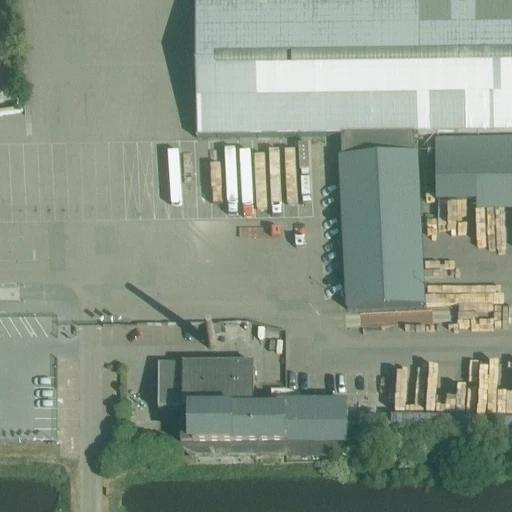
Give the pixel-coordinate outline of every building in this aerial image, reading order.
[(414,155),(413,137),(511,135),(511,0),(194,0),(197,140),(342,137),(343,159),(340,159),(348,311),(424,307),(416,155),(414,155)] [(511,140),(435,142),(436,204),(511,202),(511,140)] [(207,328),(208,338),(222,338),(222,328),(207,328)] [(222,347),(222,346),(222,345),(222,344),(221,343),(221,342),(220,342),(220,341),(219,341),(218,340),(217,340),(216,339),(215,339),(214,339),(213,340),(212,340),(211,340),(211,341),(210,341),(209,342),(209,343),(208,343),(208,344),(208,345),(208,346),(208,347),(208,348),(208,349),(209,350),(209,351),(210,352),(211,352),(211,353),(212,353),(213,353),(214,354),(215,354),(216,354),(217,353),(218,353),(219,352),(220,352),(220,351),(221,351),(221,350),(221,349),(222,349),(222,348),(222,347)] [(181,448),(194,458),(348,456),(347,406),(289,406),(254,406),(254,365),(158,366),(159,413),(182,413),(181,448)] [(350,414),(350,425),(375,425),(375,414),(350,414)]
